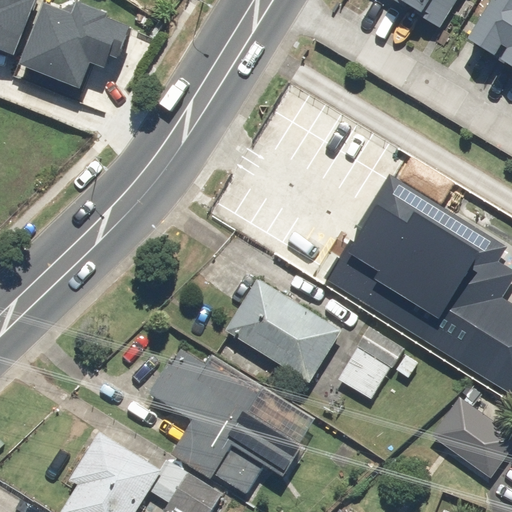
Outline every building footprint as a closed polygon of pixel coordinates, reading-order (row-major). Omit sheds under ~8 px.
[(0,0),(0,55),(10,60),(30,10),(17,5),(18,0),(0,0)] [(393,0),(441,28),(457,0),(393,0)] [(511,0),(496,0),(473,36),(511,61),(511,0)] [(44,4),(19,71),(76,92),(87,62),(111,70),(124,34),(44,4)] [(511,245),(395,173),(327,282),(511,395),(511,292),(506,288),(511,278),(511,245)] [(256,278),(223,332),(307,384),(340,330),(256,278)] [(340,381),(370,401),(392,368),(409,379),(422,359),(371,326),(357,348),(360,350),(340,381)] [(263,466),(283,477),(317,417),(179,341),(148,395),(191,419),(172,453),(247,495),(263,466)] [(511,430),(461,395),(436,431),(494,472),(511,446),(511,430)] [(51,511),(134,511),(158,473),(97,437),(51,511)] [(191,477),(167,511),(215,511),(224,498),(191,477)]
